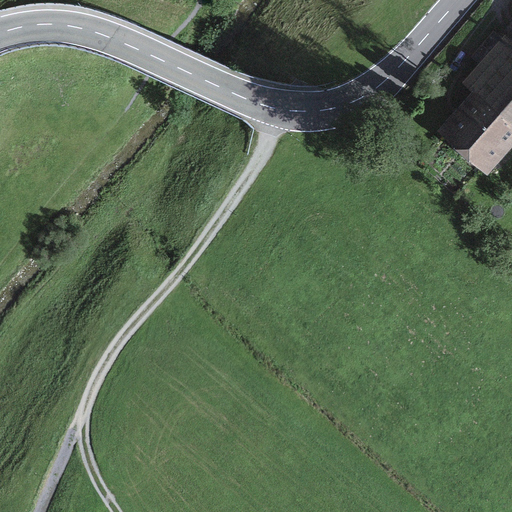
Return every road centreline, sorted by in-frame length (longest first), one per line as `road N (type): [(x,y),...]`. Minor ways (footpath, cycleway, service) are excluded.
road 1 (secondary): [(0,33),(41,24),(91,30),(255,104),(319,112),(372,92),(457,0)]
road 2 (track): [(277,111),(226,211),(90,387),(40,511)]
road 3 (track): [(90,387),(87,461),(117,511)]
